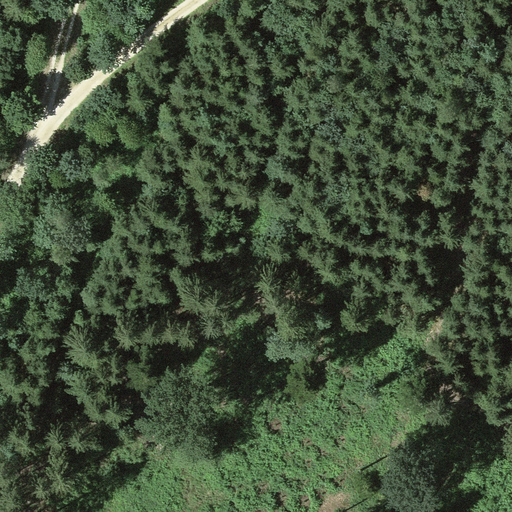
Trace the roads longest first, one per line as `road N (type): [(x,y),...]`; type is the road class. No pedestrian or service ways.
road 1 (track): [(0,199),(34,134),(73,0)]
road 2 (track): [(190,0),(34,134)]
